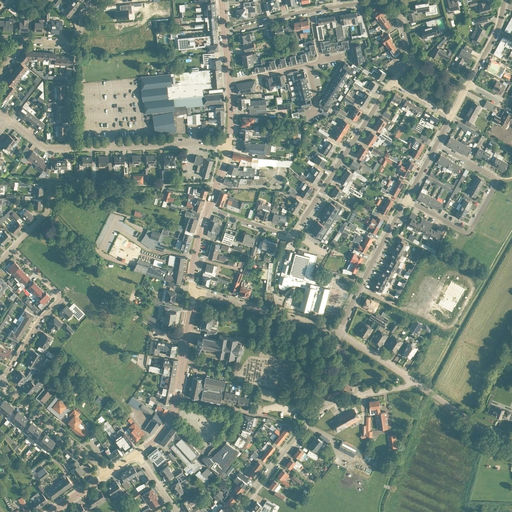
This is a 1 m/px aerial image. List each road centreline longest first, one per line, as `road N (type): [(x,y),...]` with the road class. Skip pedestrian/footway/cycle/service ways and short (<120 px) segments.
road 1 (unclassified): [(208,207),(292,235),(393,82)]
road 2 (unclassified): [(405,200),(468,232),(496,184),(436,144)]
road 3 (residential): [(28,232),(119,310),(81,359)]
road 4 (unclassified): [(238,511),(319,411),(359,393)]
road 5 (residential): [(0,381),(58,300),(12,247)]
road 6 (tertiary): [(153,441),(175,406),(192,291)]
road 7 (residential): [(227,148),(72,147)]
road 8 (unclassified): [(339,332),(192,291)]
road 9 (unclassified): [(339,332),(405,200)]
road 10 (residential): [(108,473),(0,381)]
